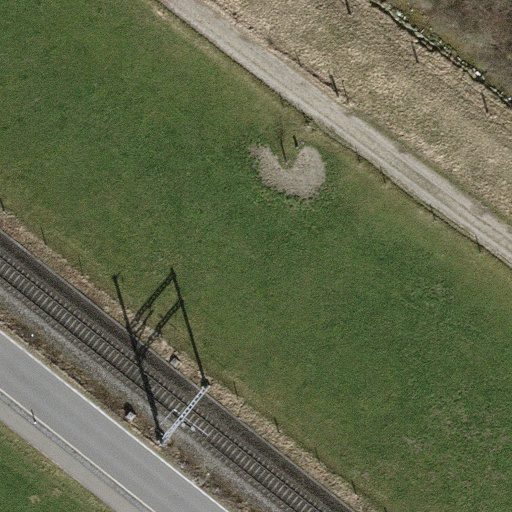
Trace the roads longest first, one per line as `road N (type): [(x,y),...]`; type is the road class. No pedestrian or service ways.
road 1 (track): [(178,0),(511,250)]
road 2 (tertiary): [(0,362),(188,511)]
